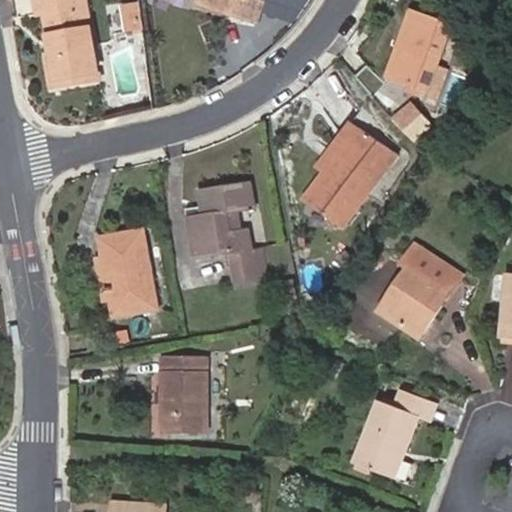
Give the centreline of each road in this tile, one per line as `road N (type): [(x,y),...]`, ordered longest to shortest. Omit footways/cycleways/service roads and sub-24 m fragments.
road 1 (residential): [(351,0),(331,45),(235,113),(9,162)]
road 2 (residential): [(9,162),(39,315),(44,503)]
road 3 (residential): [(511,419),(493,411),(459,511)]
